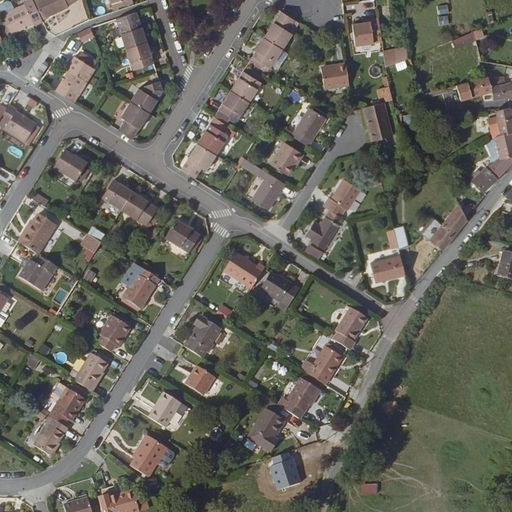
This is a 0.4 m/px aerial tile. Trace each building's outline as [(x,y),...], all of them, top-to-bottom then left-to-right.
[(34,2),(33,0),(29,0),(23,3),(24,6),(15,10),(3,17),(5,21),(11,32),(13,35),(34,25),(35,27),(43,23),(42,21),(34,2)] [(38,0),(34,2),(42,21),(70,8),(69,7),(78,1),(77,0),(38,0)] [(133,0),(111,0),(117,13),(136,7),(133,0)] [(3,17),(15,10),(12,4),(10,3),(1,8),(0,10),(3,17)] [(437,15),(449,13),(448,5),(436,6),(437,15)] [(127,49),(147,43),(137,14),(118,21),(127,49)] [(284,51),(300,26),(282,14),(266,39),(284,51)] [(448,15),(437,16),(438,26),(449,24),(448,15)] [(382,41),(378,17),(370,18),(370,21),(363,23),(352,24),(355,45),(382,41)] [(8,34),(11,32),(5,21),(2,23),(8,34)] [(89,50),(99,45),(94,30),(83,34),(89,50)] [(481,32),(453,39),(454,46),(483,39),(481,32)] [(272,70),(284,51),(266,39),(254,57),(272,70)] [(155,64),(147,43),(127,49),(134,71),(155,64)] [(406,46),(383,51),(386,65),(409,61),(406,46)] [(57,93),(75,104),(96,70),(76,57),(67,70),(70,71),(57,93)] [(263,85),(267,78),(249,65),(245,72),(263,85)] [(324,92),(349,87),(345,65),(336,66),(337,68),(321,70),(324,92)] [(245,72),(233,92),(251,104),(263,85),(245,72)] [(510,96),(511,96),(511,90),(511,82),(504,83),(491,86),(489,78),(488,76),(457,85),(460,98),(475,95),(484,92),(492,90),(494,98),(510,96)] [(502,76),(489,78),(491,86),(504,83),(502,76)] [(131,103),(151,115),(166,92),(161,81),(146,86),(147,92),(140,89),(131,103)] [(382,103),(385,103),(393,101),(390,88),(379,90),(382,103)] [(448,89),(430,94),(434,106),(451,103),(448,89)] [(251,104),(233,92),(216,118),(230,127),(234,120),(239,123),(251,104)] [(434,106),(430,94),(424,96),(428,108),(434,106)] [(119,132),(134,141),(151,115),(131,103),(122,117),(126,120),(119,132)] [(363,108),(371,141),(392,137),(385,103),(382,103),(363,108)] [(20,112),(12,107),(9,111),(2,122),(11,127),(8,132),(30,145),(40,127),(18,114),(20,112)] [(511,108),(511,107),(496,109),(497,115),(489,116),(490,126),(491,126),(493,134),(511,131),(511,108)] [(0,125),(2,122),(9,111),(2,108),(1,110),(0,111),(0,125)] [(293,138),(309,148),(328,120),(312,109),(293,138)] [(402,116),(403,125),(414,124),(413,115),(402,116)] [(211,126),(199,145),(217,156),(229,138),(211,126)] [(486,166),(497,177),(511,161),(511,158),(511,156),(511,155),(511,131),(493,134),(484,140),(495,158),(486,166)] [(300,163),(305,155),(287,144),(273,166),(289,177),(299,162),(300,163)] [(181,172),(195,180),(203,169),(207,173),(217,156),(199,145),(181,172)] [(79,181),(86,170),(89,165),(68,151),(56,170),(77,183),(79,181)] [(483,191),(497,177),(486,166),(472,179),(483,191)] [(90,173),(86,170),(79,181),(84,184),(90,173)] [(270,211),(287,185),(270,174),(253,201),(270,211)] [(124,213),(135,195),(108,177),(96,195),(124,213)] [(331,200),(325,208),(332,212),(341,219),(347,210),(349,212),(362,192),(345,181),(332,201),(331,200)] [(38,195),(34,201),(41,205),(45,199),(38,195)] [(161,211),(135,195),(124,213),(150,229),(161,211)] [(41,205),(47,209),(51,203),(45,199),(41,205)] [(425,233),(444,248),(467,219),(459,202),(441,224),(435,219),(425,233)] [(325,252),(344,221),(341,219),(332,212),(321,228),(314,224),(305,237),(312,241),(311,243),(325,252)] [(26,228),(17,242),(19,243),(40,256),(58,227),(39,214),(29,229),(26,228)] [(190,255),(202,236),(176,221),(166,239),(190,255)] [(403,226),(386,231),(392,250),(409,246),(403,226)] [(97,255),(103,245),(90,237),(84,247),(97,255)] [(511,278),(511,252),(505,250),(498,275),(511,278)] [(253,291),(266,269),(259,264),(257,268),(237,254),(224,273),(253,291)] [(375,284),(406,277),(403,264),(401,257),(371,264),(375,284)] [(37,289),(53,265),(43,258),(38,266),(32,262),(32,263),(27,270),(20,278),(37,289)] [(27,270),(32,263),(28,260),(23,264),(23,267),(27,270)] [(140,278),(144,271),(140,268),(134,264),(129,271),(140,278)] [(91,284),(97,274),(88,269),(82,279),(91,284)] [(160,281),(144,271),(140,278),(129,271),(121,283),(129,288),(123,297),(125,300),(139,309),(141,310),(160,281)] [(282,304),(293,286),(285,280),(283,282),(271,275),(261,291),(282,304)] [(292,313),(305,293),(293,286),(282,304),(281,306),(292,313)] [(0,317),(4,312),(11,301),(0,294),(0,317)] [(139,309),(125,300),(124,302),(139,311),(139,309)] [(216,313),(228,320),(233,311),(221,304),(216,313)] [(334,341),(352,353),(357,344),(354,342),(369,319),(353,307),(337,331),(340,333),(334,341)] [(4,312),(0,317),(0,325),(3,327),(11,316),(4,312)] [(114,313),(113,317),(133,330),(134,327),(114,313)] [(100,346),(113,354),(118,346),(121,348),(125,342),(123,340),(125,335),(129,337),(133,330),(113,317),(101,336),(105,338),(100,346)] [(191,341),(187,348),(206,359),(209,353),(211,355),(217,346),(214,345),(224,330),(204,318),(199,327),(201,329),(193,342),(191,341)] [(43,344),(38,352),(46,357),(51,349),(43,344)] [(300,370),(326,386),(344,358),(327,347),(315,366),(307,360),(300,370)] [(31,372),(39,360),(30,354),(22,366),(31,372)] [(94,354),(77,382),(96,394),(100,386),(98,385),(110,365),(94,354)] [(273,376),(281,374),(279,366),(272,367),(273,376)] [(207,397),(219,379),(200,368),(188,386),(207,397)] [(280,406),(302,420),(316,395),(319,397),(323,390),(303,378),(289,401),(285,399),(280,406)] [(55,399),(61,403),(70,389),(63,385),(55,399)] [(61,403),(51,418),(66,427),(71,420),(74,422),(88,401),(70,389),(61,403)] [(169,430),(185,406),(170,396),(159,412),(156,411),(152,419),(169,430)] [(36,409),(33,416),(45,421),(48,415),(36,409)] [(273,436),(284,419),(268,409),(250,438),(273,452),(279,441),(277,439),(273,436)] [(66,427),(51,418),(47,424),(49,427),(36,446),(53,458),(70,430),(66,427)] [(288,421),(284,419),(273,436),(277,439),(288,421)] [(151,480),(171,451),(150,437),(141,451),(143,453),(133,469),(151,480)] [(121,493),(100,498),(103,511),(136,511),(142,511),(137,491),(121,494),(121,493)] [(67,511),(94,511),(91,498),(66,504),(67,511)]
